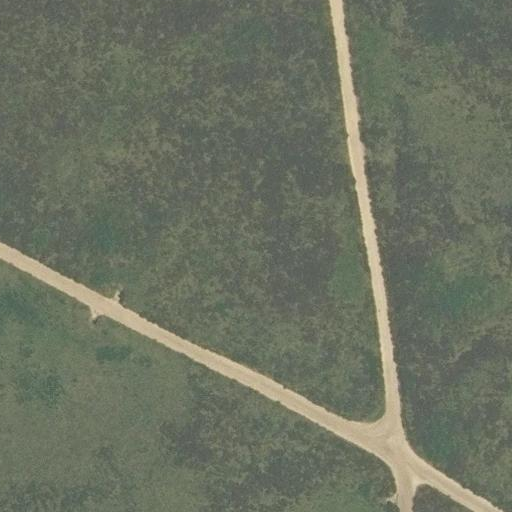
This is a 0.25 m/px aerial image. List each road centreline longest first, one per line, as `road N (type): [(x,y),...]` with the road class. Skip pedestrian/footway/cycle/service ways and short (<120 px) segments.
road 1 (track): [(0,247),(489,511)]
road 2 (track): [(337,0),(407,511)]
